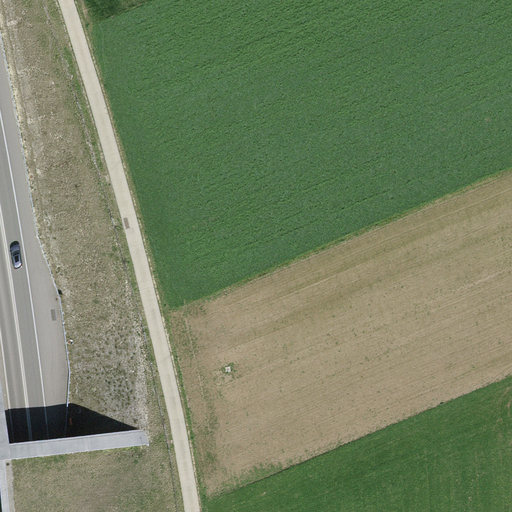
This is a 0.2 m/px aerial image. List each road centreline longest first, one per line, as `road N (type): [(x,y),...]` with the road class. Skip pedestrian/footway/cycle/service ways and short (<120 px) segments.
road 1 (track): [(200,511),(180,386),(74,0)]
road 2 (trunk): [(37,511),(0,211)]
